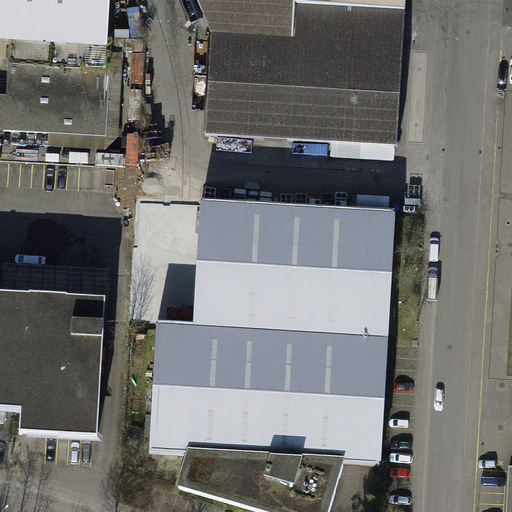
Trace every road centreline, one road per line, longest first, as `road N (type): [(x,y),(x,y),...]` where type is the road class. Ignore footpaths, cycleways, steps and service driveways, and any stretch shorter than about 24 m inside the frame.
road 1 (residential): [(434,511),(467,0)]
road 2 (unknown): [(108,511),(113,286),(84,247),(0,228)]
